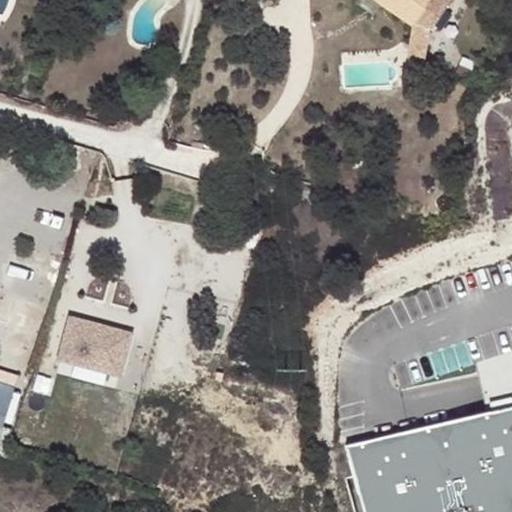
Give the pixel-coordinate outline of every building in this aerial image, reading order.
[(386,8),(375,0),(357,0),(380,16),(386,8)] [(375,0),(386,8),(380,16),(405,35),(431,0),(375,0)] [(431,0),(405,35),(401,63),(421,66),(425,38),(452,0),(431,0)] [(60,367),(123,383),(135,339),(71,323),(60,367)] [(511,407),(511,350),(474,363),(480,387),(487,414),(511,407)] [(0,410),(13,414),(24,373),(0,366),(0,410)] [(511,511),(511,407),(487,414),(346,449),(363,511),(511,511)]
